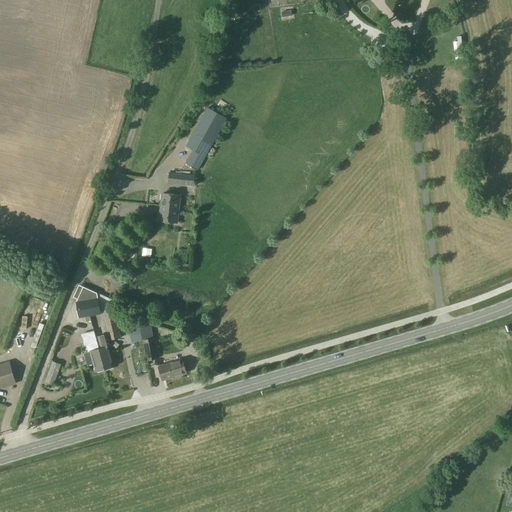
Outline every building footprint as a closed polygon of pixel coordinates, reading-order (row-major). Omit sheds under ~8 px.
[(185,163),(198,170),(227,118),(207,108),(185,146),(192,150),(185,163)] [(194,175),(168,172),(168,184),(194,186),(194,175)] [(159,221),(177,223),(180,195),(162,193),(159,221)] [(170,249),(170,263),(185,263),(186,249),(170,249)] [(101,314),(97,293),(83,286),(76,302),(78,318),(101,314)] [(34,321),(38,308),(28,305),(24,318),(34,321)] [(143,319),(124,324),(129,340),(139,337),(138,332),(146,330),(143,319)] [(88,322),(77,323),(78,331),(89,330),(88,322)] [(96,340),(94,331),(81,334),(84,345),(88,344),(90,352),(84,354),(87,365),(93,363),(96,371),(105,369),(99,349),(96,340)] [(157,359),(154,338),(143,340),(146,360),(157,359)] [(99,349),(105,369),(114,366),(106,341),(99,343),(101,348),(99,349)] [(179,376),(178,375),(186,372),(182,359),(181,360),(180,357),(175,359),(176,361),(158,366),(161,376),(168,374),(169,377),(171,376),(172,377),(173,378),(179,376)] [(44,382),(54,386),(61,365),(58,364),(52,361),(44,382)] [(0,388),(15,384),(9,363),(0,365),(0,388)]
